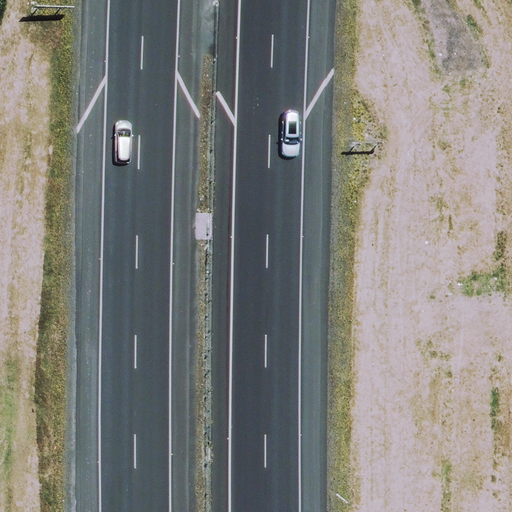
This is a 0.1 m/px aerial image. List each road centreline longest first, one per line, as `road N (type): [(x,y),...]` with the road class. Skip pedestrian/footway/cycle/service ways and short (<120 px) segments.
road 1 (motorway): [(159,511),(164,0)]
road 2 (motorway): [(286,0),(289,511)]
